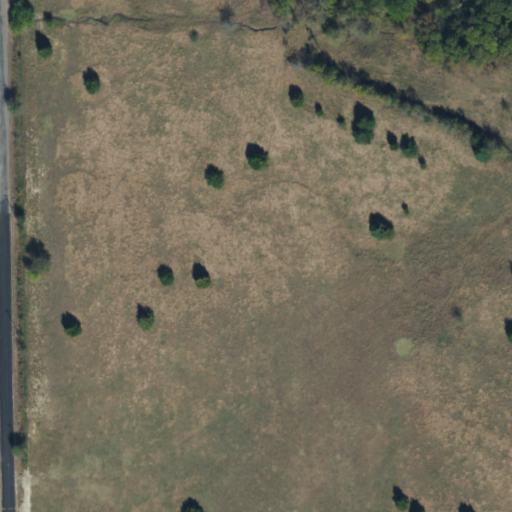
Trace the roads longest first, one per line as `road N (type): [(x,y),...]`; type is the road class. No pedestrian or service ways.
road 1 (residential): [(5,511),(1,204)]
road 2 (residential): [(1,204),(0,53)]
